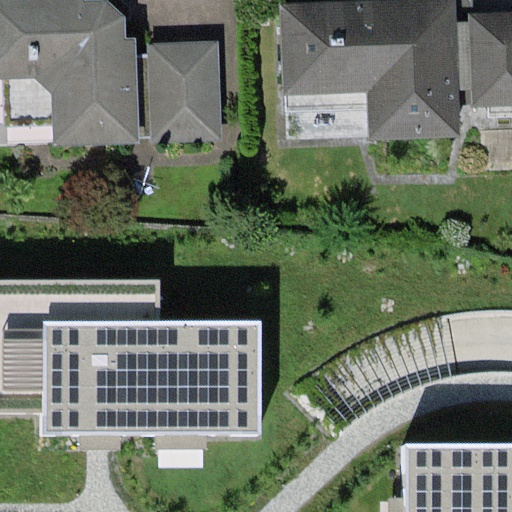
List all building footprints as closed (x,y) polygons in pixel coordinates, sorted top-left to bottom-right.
[(140,150),(134,0),(0,0),(0,90),(44,89),(46,153),(140,150)] [(454,153),(449,0),(403,0),(285,3),(288,95),(359,93),(361,156),(454,153)] [(511,29),(465,30),(467,123),(511,122),(511,29)] [(212,52),(145,53),(147,146),(214,145),(212,52)] [(0,283),(0,413),(40,414),(40,438),(97,437),(257,436),(256,323),(156,324),(156,282),(0,283)] [(511,511),(511,446),(400,447),(400,511),(511,511)]
